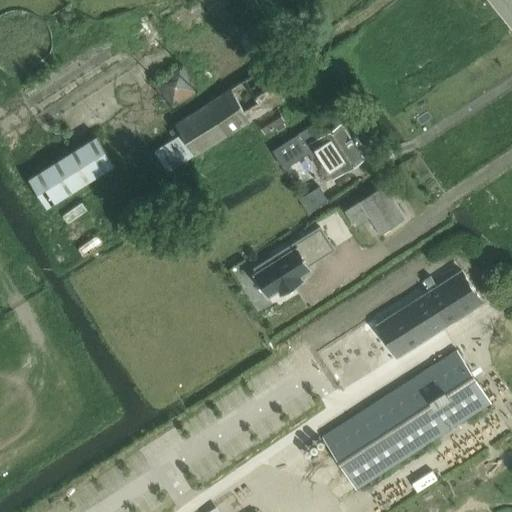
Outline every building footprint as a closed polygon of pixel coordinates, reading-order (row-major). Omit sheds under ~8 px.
[(55,45),(56,38),(56,31),(54,26),(51,20),(48,16),(44,12),(38,8),(31,6),(25,5),(19,5),(12,7),(6,9),(1,13),(0,14),(0,61),(4,65),(10,68),(15,70),(21,71),(28,70),(33,69),(38,67),(45,63),(49,58),(53,52),(55,45)] [(174,106),(202,88),(185,63),(158,81),(174,106)] [(176,124),(182,135),(155,152),(168,172),(195,155),(255,118),(265,135),(276,128),(279,132),(287,127),(284,123),(287,121),(276,104),(284,98),(265,68),(176,124)] [(284,168),(313,149),(319,158),(313,162),(317,168),(323,164),(333,179),(365,158),(342,123),(324,135),(315,121),(271,150),(284,168)] [(97,135),(42,169),(28,177),(46,206),(115,163),(97,135)] [(405,219),(384,187),(345,211),(344,209),(335,215),(346,233),(369,218),(380,235),(405,219)] [(318,192),(301,203),(309,213),(325,202),(318,192)] [(312,269),(309,265),(334,249),(320,227),(255,268),(258,273),(254,275),(268,297),(279,290),(282,295),(295,287),(301,283),(304,281),(301,276),(312,269)] [(419,270),(412,274),(364,304),(378,325),(377,326),(397,357),(483,302),(462,271),(438,286),(431,276),(425,280),(419,270)] [(492,403),(458,350),(323,437),(357,490),(492,403)]
